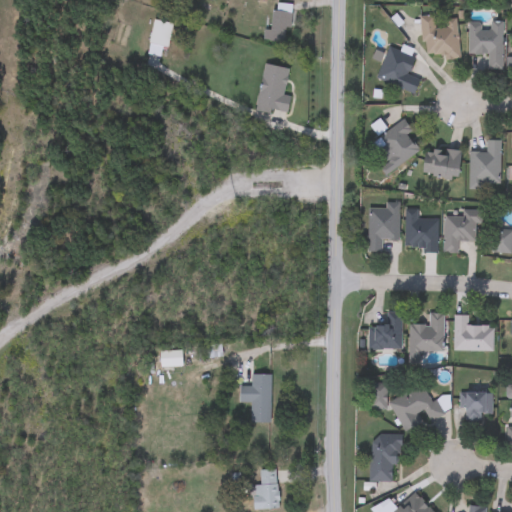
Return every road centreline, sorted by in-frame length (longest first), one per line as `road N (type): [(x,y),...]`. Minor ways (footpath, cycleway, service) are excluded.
road 1 (residential): [(334,511),(341,0)]
road 2 (residential): [(511,292),(335,279)]
